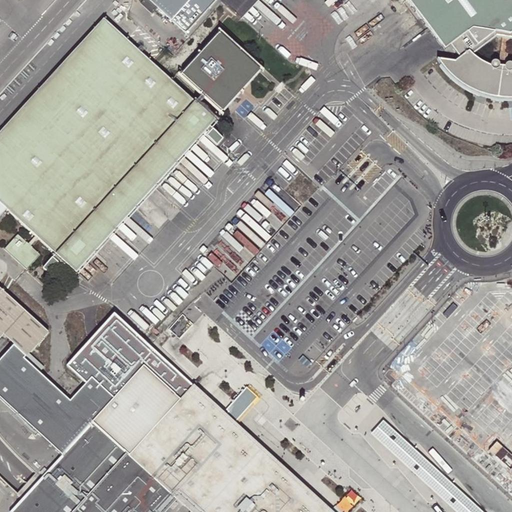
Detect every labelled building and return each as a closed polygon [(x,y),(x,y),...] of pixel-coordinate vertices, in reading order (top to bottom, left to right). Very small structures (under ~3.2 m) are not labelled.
[(144,0),(184,35),(216,0),(220,4),(232,14),(240,21),(243,18),(259,0),(144,0)] [(511,0),(403,0),(445,54),(451,50),(461,62),(468,57),(471,60),(496,40),(503,42),(510,43),(511,42),(511,0)] [(0,177),(126,43),(103,21),(0,130),(0,177)] [(218,36),(180,78),(221,115),(251,83),(259,74),(218,36)] [(503,42),(498,68),(499,70),(500,72),(504,72),(505,71),(510,43),(503,42)] [(149,63),(126,43),(0,177),(0,205),(3,209),(39,241),(48,249),(53,254),(41,268),(47,274),(60,261),(73,273),(212,122),(157,71),(149,63)] [(468,57),(461,62),(454,67),(437,65),(444,75),(453,85),(461,91),(469,96),(475,98),(478,99),(487,103),(497,105),(507,105),(511,105),(511,70),(510,69),(507,69),(505,71),(504,72),(500,72),(499,70),(498,68),(497,67),(495,67),(493,67),(491,68),(490,70),(490,72),(478,65),(471,60),(468,57)] [(1,249),(23,269),(32,260),(37,255),(31,250),(14,235),(1,249)] [(0,338),(2,336),(16,349),(26,358),(30,355),(48,334),(6,295),(2,292),(0,290),(0,338)] [(187,399),(200,385),(118,315),(74,361),(66,370),(87,389),(93,382),(116,403),(122,397),(150,366),(187,399)] [(170,332),(178,340),(191,326),(182,318),(170,332)] [(339,511),(287,465),(244,425),(200,385),(187,399),(150,366),(122,397),(116,403),(93,382),(87,389),(71,405),(44,379),(40,375),(46,368),(30,355),(26,358),(16,349),(0,366),(0,401),(63,459),(14,511),(170,511),(183,499),(198,511),(339,511)] [(480,511),(383,423),(371,437),(452,511),(480,511)]
